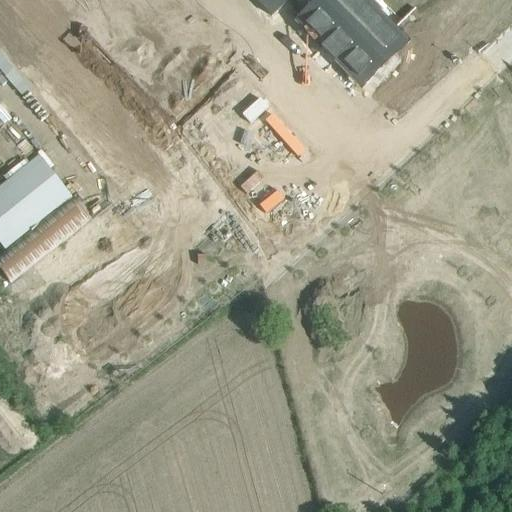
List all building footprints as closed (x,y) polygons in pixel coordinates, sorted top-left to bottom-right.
[(0,34),(125,186),(176,144),(57,0),(32,0),(0,26),(0,34)] [(73,0),(185,134),(224,102),(147,9),(157,0),(73,0)] [(251,0),(192,0),(241,50),(272,20),(251,0)] [(263,0),(276,12),(288,0),(297,0),(310,12),(303,18),(366,82),(404,44),(360,0),(263,0)] [(408,25),(413,0),(411,0),(398,0),(393,22),(408,25)] [(0,184),(0,249),(3,254),(0,256),(0,274),(6,283),(88,223),(38,156),(0,184)] [(113,335),(142,308),(126,291),(97,319),(113,335)] [(73,336),(67,343),(90,364),(96,357),(73,336)]
